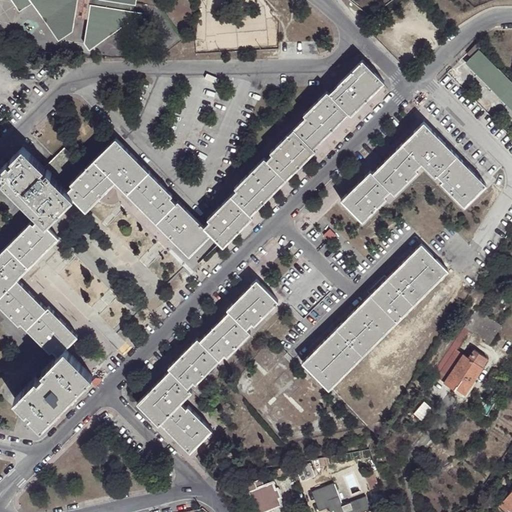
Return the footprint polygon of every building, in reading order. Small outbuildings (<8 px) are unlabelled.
[(12,0),(20,11),(32,4),(35,8),(36,0),(12,0)] [(36,0),(35,8),(42,17),(48,18),(47,24),(54,34),(65,36),(71,32),(74,18),(87,20),(83,44),(93,45),(126,22),(128,12),(132,13),(134,0),(36,0)] [(141,15),(132,13),(128,12),(126,22),(93,45),(83,44),(88,52),(93,49),(132,22),(141,15)] [(478,42),(468,52),(471,56),(481,46),(478,42)] [(467,63),(511,108),(511,84),(479,51),(467,63)] [(329,93),(349,112),(351,114),(384,81),(362,60),(329,93)] [(349,112),(329,93),(327,91),(304,114),(306,116),(301,121),(300,122),(320,141),(320,140),(349,112)] [(439,176),(457,155),(424,121),(403,143),(422,163),(433,174),(435,172),(439,176)] [(320,141),(300,122),(294,128),(270,151),(272,154),(270,157),(288,177),(315,150),(313,148),(320,141)] [(95,157),(116,180),(126,190),(147,168),(116,137),(95,157)] [(422,163),(403,143),(374,173),(389,191),(390,189),(394,194),(418,171),(416,169),(422,163)] [(0,169),(0,177),(39,217),(67,189),(54,175),(24,146),(11,158),(14,160),(10,164),(8,161),(0,169)] [(457,155),(439,176),(443,179),(441,182),(464,206),(486,184),(459,157),(457,155)] [(116,180),(95,157),(80,172),(71,182),(73,184),(67,189),(74,196),(86,209),(104,192),(116,180)] [(288,177),(270,157),(267,160),(264,157),(235,187),(237,189),(255,210),(257,208),(286,179),(288,177)] [(54,175),(67,189),(73,184),(71,182),(80,172),(68,160),(54,175)] [(147,168),(126,190),(128,191),(154,218),(173,199),(170,196),(173,193),(147,168)] [(389,191),(374,173),(371,171),(343,200),(363,221),(386,197),(384,195),(389,191)] [(255,210),(237,189),(231,194),(208,218),(210,220),(204,226),(211,232),(223,245),(253,216),(251,214),(255,210)] [(173,199),(154,218),(157,221),(190,254),(211,232),(204,226),(179,200),(176,202),(173,199)] [(9,244),(30,265),(35,260),(58,237),(46,224),(39,217),(34,223),(31,221),(9,244)] [(0,295),(18,278),(30,265),(9,244),(0,252),(0,295)] [(303,361),(329,388),(448,271),(421,244),(303,361)] [(18,278),(0,295),(0,303),(19,322),(22,321),(41,300),(33,293),(18,278)] [(229,311),(247,328),(252,323),(254,325),(278,301),(256,279),(227,308),(229,311)] [(41,300),(22,321),(51,350),(53,348),(59,354),(65,347),(78,334),(49,305),(48,306),(41,300)] [(474,309),(463,325),(468,329),(490,344),(502,328),(474,309)] [(247,328),(229,311),(199,340),(219,360),(220,359),(225,354),(227,355),(251,332),(247,328)] [(431,374),(436,377),(454,349),(468,329),(463,325),(431,374)] [(219,360),(199,340),(197,338),(169,366),(171,369),(188,386),(193,380),(195,382),(219,360)] [(42,425),(93,374),(65,347),(59,354),(42,370),(45,372),(39,378),(37,376),(15,398),(27,409),(29,407),(33,411),(30,413),(42,425)] [(461,354),(443,382),(454,389),(456,387),(464,392),(487,357),(473,348),(468,356),(463,353),(461,354)] [(454,349),(436,377),(443,382),(461,354),(454,349)] [(188,386),(171,369),(137,401),(159,423),(161,421),(181,402),(191,390),(188,386)] [(432,407),(424,401),(414,413),(422,419),(432,407)] [(181,402),(161,421),(190,451),(212,429),(188,406),(186,408),(181,402)] [(296,468),(301,481),(314,476),(309,464),(296,468)] [(285,467),(273,469),(274,476),(286,473),(285,467)] [(246,484),(257,511),(260,511),(281,504),(278,497),(281,496),(277,487),(275,488),(269,475),(260,479),(260,478),(253,481),(246,484)] [(329,505),(331,511),(355,511),(369,507),(370,509),(371,508),(366,496),(342,505),(333,483),(312,491),(319,508),(329,505)] [(251,511),(257,511),(246,484),(241,487),(251,511)]
